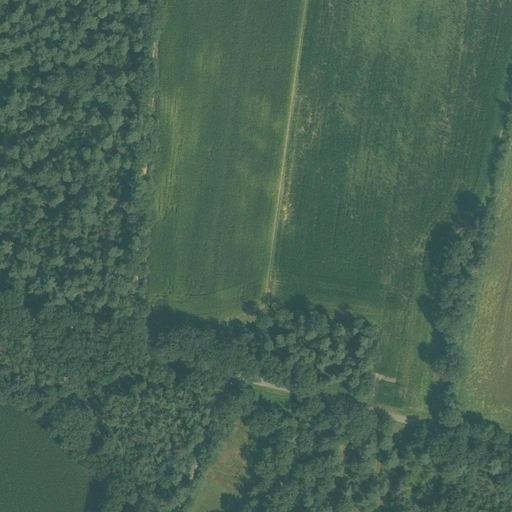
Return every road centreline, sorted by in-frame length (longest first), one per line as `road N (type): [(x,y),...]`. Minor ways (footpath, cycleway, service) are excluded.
road 1 (unclassified): [(511,451),(234,376)]
road 2 (unclassified): [(234,376),(0,311)]
road 3 (unclassified): [(234,376),(172,511)]
